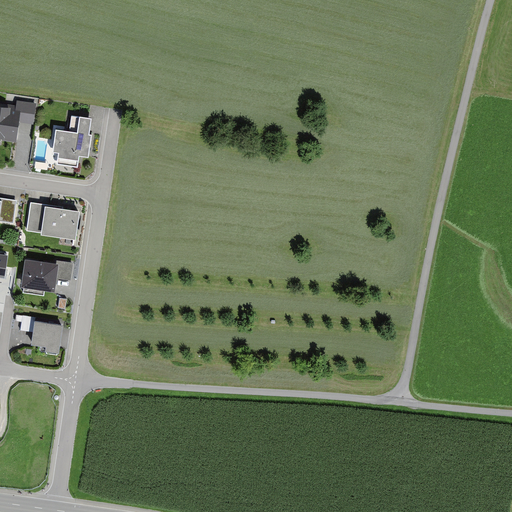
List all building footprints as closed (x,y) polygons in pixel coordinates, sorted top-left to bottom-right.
[(16,106),(0,104),(0,137),(17,140),(19,120),(26,121),(34,122),(36,102),(17,100),(16,106)] [(70,129),(56,127),(53,149),(59,150),(57,162),(79,165),(80,153),(89,154),(92,132),(89,132),(91,115),(72,113),(70,129)] [(0,221),(13,223),(17,201),(4,199),(0,198),(0,221)] [(63,207),(31,203),(27,231),(42,233),(42,236),(76,241),(80,212),(62,209),(63,207)] [(57,264),(25,260),(21,288),(54,292),(56,279),(72,281),(74,263),(57,261),(57,264)] [(63,326),(35,322),(32,345),(34,345),(46,347),(45,352),(59,354),(60,349),(61,338),(63,326)]
